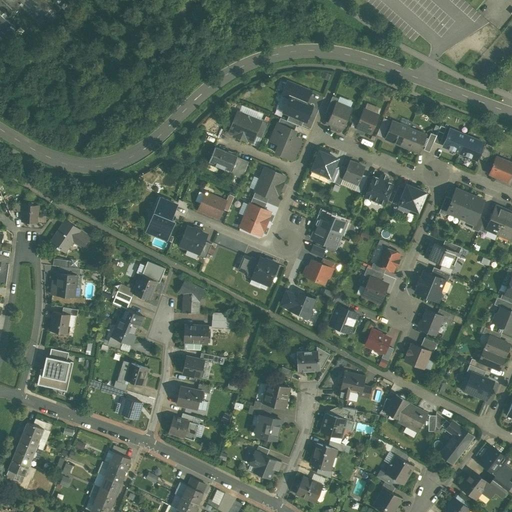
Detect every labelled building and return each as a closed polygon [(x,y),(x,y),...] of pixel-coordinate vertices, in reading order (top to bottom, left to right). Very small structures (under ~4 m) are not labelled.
[(46,16),(29,0),(2,0),(8,5),(13,11),(20,3),(40,22),(46,16)] [(29,0),(46,16),(52,10),(40,0),(29,0)] [(1,15),(0,14),(0,31),(6,37),(13,30),(15,28),(11,24),(1,15)] [(310,91),(287,82),(282,94),(289,98),(284,112),(289,114),(304,120),(306,121),(312,106),(305,103),(310,91)] [(332,96),(326,112),(332,114),(336,103),(337,103),(338,99),(332,96)] [(332,114),(328,123),(342,128),(350,109),(337,103),(336,103),(332,114)] [(378,115),(364,110),(360,119),(357,127),(371,133),(378,115)] [(260,121),(237,112),(229,132),(235,134),(234,135),(246,140),(247,139),(252,142),(255,136),(261,122),(260,121)] [(304,120),(289,114),(287,120),(297,125),(301,126),(304,120)] [(354,116),(350,127),(355,130),(357,127),(360,119),(354,116)] [(287,120),(280,118),(278,123),(294,130),(297,125),(287,120)] [(261,122),(255,136),(261,138),(268,122),(261,119),(260,121),(261,122)] [(409,128),(392,121),(385,138),(402,145),(409,128)] [(294,130),(278,123),(274,131),(275,131),(281,134),(277,143),(279,144),(275,153),(290,159),(294,157),(301,141),(299,138),(292,135),(294,130)] [(426,135),(409,128),(402,145),(419,152),(426,135)] [(467,136),(450,129),(443,146),(460,153),(467,136)] [(275,131),(271,141),(277,143),(281,134),(275,131)] [(431,133),(424,150),(429,152),(436,135),(431,133)] [(483,143),(467,136),(460,153),(476,160),(483,143)] [(237,156),(215,147),(209,162),(215,164),(215,165),(224,169),(225,168),(231,171),(237,157),(237,156)] [(337,158),(320,151),(312,169),(330,176),(331,174),(337,158)] [(249,161),(237,157),(231,171),(230,173),(242,178),(249,161)] [(511,168),(511,163),(496,157),(490,173),(507,181),(510,173),(511,168)] [(364,167),(350,161),(347,168),(343,178),(357,184),(364,167)] [(341,166),(334,182),(340,185),(343,178),(347,168),(341,166)] [(265,168),(255,191),(269,197),(275,199),(277,194),(279,194),(284,182),(282,182),(285,176),(265,168)] [(337,176),(331,174),(330,176),(328,180),(334,182),(337,176)] [(367,176),(360,193),(366,195),(373,179),(367,176)] [(379,180),(373,177),(373,179),(366,195),(365,197),(371,199),(378,202),(384,204),(392,185),(386,183),(387,179),(380,176),(379,180)] [(405,188),(398,185),(391,202),(399,205),(405,188)] [(425,192),(407,185),(405,188),(399,205),(397,208),(408,212),(410,207),(418,211),(425,192)] [(452,199),(447,211),(461,217),(470,195),(456,189),(452,199)] [(269,197),(255,191),(253,197),(266,203),(269,197)] [(226,201),(207,193),(206,192),(206,193),(205,193),(198,209),(219,218),(223,209),(226,201)] [(226,201),(223,209),(228,211),(234,197),(229,194),(226,201)] [(470,195),(461,217),(465,219),(475,223),(478,215),(484,200),(470,195)] [(452,199),(446,196),(439,213),(445,215),(447,211),(452,199)] [(266,203),(253,197),(250,203),(264,209),(266,203)] [(177,205),(160,198),(155,209),(158,210),(172,216),(177,205)] [(37,205),(21,203),(21,211),(22,211),(21,222),(36,223),(37,205)] [(264,209),(250,203),(240,227),(260,235),(263,229),(264,230),(269,218),(268,217),(270,212),(264,209)] [(511,213),(502,209),(501,207),(497,206),(495,207),(489,222),(486,229),(486,230),(509,239),(510,239),(511,233),(511,213)] [(172,216),(158,210),(153,222),(151,221),(146,231),(158,236),(158,234),(167,238),(175,220),(171,219),(172,216)] [(346,222),(324,213),(322,213),(320,217),(321,219),(318,225),(341,235),(346,222)] [(484,217),(478,215),(475,223),(474,224),(473,224),(471,229),(478,232),(479,230),(484,219),(484,217)] [(489,222),(484,219),(479,230),(485,233),(486,230),(486,229),(489,222)] [(80,229),(66,220),(50,243),(59,248),(60,248),(65,251),(73,240),(83,247),(89,238),(79,231),(80,229)] [(341,235),(318,225),(315,232),(314,233),(312,236),(313,238),(335,248),(341,235)] [(194,229),(187,226),(183,237),(180,238),(178,244),(179,247),(184,249),(186,248),(199,253),(204,241),(207,234),(200,232),(199,232),(194,231),(194,229)] [(390,243),(380,239),(378,244),(384,247),(388,248),(390,243)] [(461,247),(445,240),(443,246),(458,253),(461,247)] [(211,244),(204,241),(199,253),(200,256),(206,258),(211,244)] [(443,246),(431,242),(425,257),(452,268),(458,253),(443,246)] [(325,249),(313,244),(310,252),(322,257),(325,249)] [(384,247),(377,264),(386,268),(393,271),(395,266),(396,266),(399,260),(398,259),(400,253),(388,248),(384,247)] [(259,261),(244,255),(238,269),(245,272),(246,275),(269,285),(270,282),(273,281),(275,277),(273,274),(278,264),(270,261),(269,262),(260,258),(259,261)] [(71,260),(54,258),(53,265),(59,266),(70,267),(71,260)] [(330,267),(312,260),(310,265),(306,267),(308,270),(305,275),(324,283),(326,278),(329,276),(328,273),(330,267)] [(377,264),(373,263),(371,268),(383,274),(386,268),(377,264)] [(70,267),(59,266),(58,273),(67,274),(67,273),(76,274),(79,275),(79,268),(70,267)] [(371,268),(367,267),(364,275),(370,277),(380,281),(383,274),(371,268)] [(450,274),(434,267),(431,274),(445,280),(444,280),(447,281),(450,274)] [(431,274),(424,271),(421,278),(420,278),(417,284),(418,285),(415,292),(433,299),(436,292),(440,290),(444,280),(445,280),(431,274)] [(76,274),(67,273),(67,274),(58,273),(57,284),(53,283),(52,293),(70,296),(71,288),(74,288),(76,274)] [(140,274),(132,293),(149,300),(157,281),(140,274)] [(380,281),(370,277),(365,287),(365,288),(370,289),(367,297),(380,302),(383,295),(386,293),(385,290),(387,284),(380,281)] [(204,291),(184,281),(179,290),(184,293),(184,304),(183,304),(183,312),(188,313),(196,313),(197,298),(201,298),(204,291)] [(365,287),(360,285),(357,293),(367,297),(370,289),(365,288),(365,287)] [(440,290),(436,292),(433,299),(439,302),(442,294),(440,290)] [(132,297),(117,291),(115,297),(130,303),(132,297)] [(294,295),(286,292),(281,304),(289,307),(294,295)] [(511,296),(505,294),(505,293),(503,292),(500,298),(511,303),(511,296)] [(314,300),(300,294),(298,297),(294,295),(289,307),(289,308),(302,314),(303,316),(307,318),(309,317),(312,311),(311,308),(314,300)] [(350,303),(335,296),(332,304),(337,306),(337,305),(348,309),(350,303)] [(130,303),(115,297),(112,304),(124,309),(124,308),(127,309),(130,303)] [(511,303),(500,298),(497,297),(494,304),(501,307),(510,311),(511,307),(511,303)] [(348,309),(337,305),(337,306),(330,324),(339,327),(339,328),(350,332),(353,326),(355,324),(357,321),(356,319),(358,314),(348,309)] [(77,309),(63,307),(62,312),(69,314),(76,315),(77,309)] [(501,307),(498,313),(495,314),(497,317),(494,323),(511,330),(511,311),(510,311),(501,307)] [(127,309),(124,308),(124,309),(118,323),(135,330),(137,324),(139,325),(143,316),(127,309)] [(455,315),(439,308),(437,314),(442,316),(441,319),(451,323),(455,315)] [(437,314),(427,310),(422,320),(420,321),(418,325),(419,327),(426,330),(427,333),(430,334),(433,333),(435,334),(441,319),(442,316),(437,314)] [(62,312),(53,311),(49,330),(66,333),(69,314),(62,312)] [(135,330),(118,323),(113,337),(112,337),(123,341),(131,344),(135,335),(133,335),(135,330)] [(208,326),(185,325),(185,324),(184,324),(183,342),(184,342),(184,341),(207,342),(207,343),(208,326)] [(501,334),(485,327),(482,333),(489,336),(499,339),(501,334)] [(390,338),(372,330),(365,345),(383,352),(384,353),(387,346),(390,338)] [(123,341),(112,337),(113,337),(110,336),(107,345),(121,349),(123,341)] [(499,339),(489,336),(484,348),(504,357),(510,344),(499,339)] [(437,342),(424,337),(420,347),(430,351),(430,352),(433,353),(437,342)] [(387,346),(384,353),(383,352),(381,357),(388,360),(393,348),(387,346)] [(420,347),(417,346),(410,349),(408,350),(407,352),(408,354),(405,360),(421,367),(422,364),(425,363),(430,352),(430,351),(420,347)] [(51,348),(49,357),(67,360),(69,352),(51,348)] [(504,357),(484,348),(479,361),(488,365),(499,370),(504,357)] [(317,351),(296,352),(297,371),(319,370),(318,361),(319,361),(319,359),(317,359),(317,351)] [(214,355),(201,352),(200,359),(205,360),(205,361),(213,363),(214,355)] [(67,391),(73,362),(67,360),(49,357),(46,356),(43,369),(41,369),(37,384),(67,391)] [(200,359),(186,356),(184,367),(183,373),(201,377),(205,361),(205,360),(200,359)] [(479,361),(472,358),(469,364),(486,371),(488,365),(479,361)] [(147,368),(131,363),(126,380),(142,385),(147,368)] [(486,371),(469,364),(467,370),(474,373),(474,372),(484,376),(486,371)] [(293,372),(282,367),(279,374),(290,378),(293,372)] [(365,376),(343,372),(340,389),(340,390),(339,397),(347,399),(349,389),(358,391),(357,396),(363,397),(365,386),(363,386),(365,376)] [(484,376),(474,372),(474,373),(466,392),(486,400),(494,381),(484,376)] [(102,383),(91,379),(89,386),(100,390),(102,383)] [(127,384),(116,380),(114,386),(125,390),(127,384)] [(289,386),(268,381),(263,402),(263,403),(272,405),(281,407),(283,399),(286,400),(289,386)] [(114,386),(102,383),(100,390),(122,397),(123,397),(125,390),(114,386)] [(210,387),(199,384),(197,390),(203,392),(209,393),(210,387)] [(197,390),(180,386),(178,395),(179,395),(177,404),(186,406),(186,405),(197,408),(199,400),(201,400),(203,392),(197,390)] [(371,387),(365,386),(363,397),(368,398),(371,387)] [(395,395),(394,395),(391,400),(386,413),(398,419),(407,403),(408,402),(407,400),(404,399),(404,397),(404,396),(403,395),(402,395),(401,395),(400,395),(399,396),(397,395),(396,395),(395,395)] [(142,402),(123,397),(122,397),(117,412),(137,419),(142,402)] [(391,400),(386,398),(380,412),(385,414),(385,413),(386,413),(391,400)] [(272,405),(263,403),(263,402),(261,401),(259,408),(271,411),(272,405)] [(398,419),(398,421),(418,431),(427,413),(407,403),(398,419)] [(356,409),(344,407),(342,413),(348,414),(354,415),(355,415),(356,409)] [(271,411),(259,408),(257,415),(263,416),(263,415),(270,417),(271,411)] [(353,421),(346,419),(348,414),(342,413),(342,414),(330,410),(329,414),(326,413),(320,431),(331,434),(339,437),(342,427),(351,430),(354,421),(353,421)] [(446,419),(436,412),(436,415),(435,426),(439,429),(446,419)] [(195,416),(184,413),(182,419),(190,421),(193,422),(195,416)] [(270,417),(263,415),(263,416),(261,426),(257,425),(255,434),(276,439),(281,419),(270,417)] [(182,419),(173,416),(168,432),(184,437),(190,421),(182,419)] [(45,422),(35,418),(32,424),(43,428),(45,422)] [(193,422),(190,421),(184,437),(193,440),(199,424),(193,422)] [(473,436),(452,421),(446,429),(454,435),(440,454),(452,463),(473,436)] [(32,424),(27,422),(23,431),(39,437),(43,428),(32,424)] [(39,437),(23,431),(19,440),(35,446),(39,437)] [(339,437),(331,434),(329,440),(340,444),(340,443),(341,437),(339,437)] [(35,446),(19,440),(16,449),(31,455),(35,446)] [(340,444),(329,440),(327,446),(336,449),(336,450),(340,451),(342,444),(340,444)] [(392,445),(387,442),(383,448),(389,451),(392,445)] [(327,446),(316,443),(310,464),(318,466),(319,463),(330,466),(333,456),(334,456),(336,450),(336,449),(327,446)] [(126,450),(114,445),(112,450),(115,452),(124,455),(126,450)] [(269,449),(258,445),(256,451),(255,452),(260,454),(261,453),(266,455),(269,449)] [(409,455),(392,445),(389,451),(395,455),(406,461),(409,455)] [(491,447),(479,462),(494,473),(502,463),(506,458),(491,447)] [(31,455),(16,449),(12,458),(28,464),(31,455)] [(112,450),(109,449),(104,461),(110,463),(115,452),(112,450)] [(255,451),(250,463),(256,465),(260,454),(255,452),(256,451),(255,451)] [(124,455),(115,452),(110,463),(126,470),(131,458),(124,455)] [(266,455),(261,453),(260,454),(256,465),(253,472),(269,478),(273,468),(278,470),(281,461),(266,455)] [(385,472),(385,473),(392,477),(392,478),(398,482),(402,484),(407,476),(405,474),(411,464),(406,461),(395,455),(385,472)] [(28,464),(12,458),(8,468),(18,472),(24,475),(28,464)] [(69,472),(72,465),(66,462),(63,470),(69,472)] [(126,470),(110,463),(105,475),(121,481),(126,470)] [(511,470),(502,463),(494,473),(497,475),(498,473),(507,480),(511,473),(511,470)] [(18,472),(8,468),(5,475),(16,479),(18,472)] [(392,477),(385,473),(385,472),(381,469),(377,476),(385,481),(395,487),(398,482),(392,478),(392,477)] [(24,475),(18,472),(16,479),(21,481),(24,475)] [(156,482),(159,475),(149,472),(146,478),(156,482)] [(487,483),(472,472),(461,487),(475,498),(482,490),(487,483)] [(511,484),(507,480),(498,473),(497,475),(493,480),(507,491),(511,484)] [(121,481),(105,475),(100,486),(116,493),(121,481)] [(206,484),(192,477),(188,485),(203,491),(206,484)] [(322,485),(302,477),(295,494),(315,502),(322,485)] [(507,491),(493,480),(489,485),(495,490),(503,497),(507,491)] [(395,487),(385,481),(381,487),(383,488),(383,487),(392,492),(395,487)] [(487,483),(482,490),(490,496),(495,490),(489,485),(487,483)] [(188,485),(188,484),(182,496),(198,503),(203,492),(203,491),(188,485)] [(116,493),(100,486),(96,498),(112,504),(116,493)] [(392,492),(383,487),(383,488),(372,505),(383,511),(392,511),(401,498),(392,492)] [(212,500),(219,503),(224,492),(217,488),(212,500)] [(182,496),(177,493),(172,505),(177,507),(182,496)] [(193,511),(198,503),(182,496),(177,507),(187,511),(193,511)] [(455,497),(450,504),(449,503),(443,511),(444,511),(467,511),(470,508),(455,497)] [(108,511),(112,504),(96,498),(91,509),(97,511),(108,511)]
